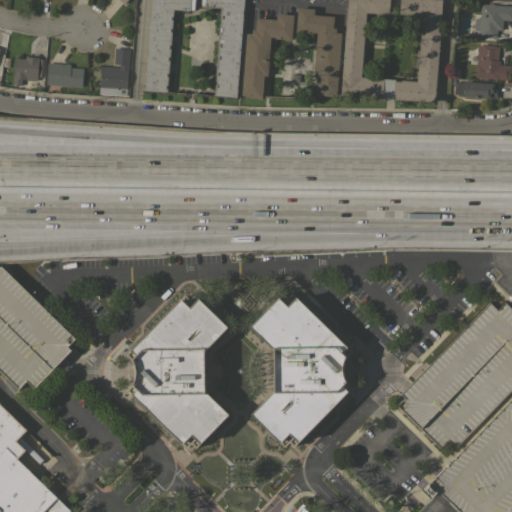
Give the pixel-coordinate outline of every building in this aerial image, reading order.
[(193,0),(193,9),(189,9),(189,10),(172,9),(166,91),(143,90),(150,0),(193,0)] [(243,0),(235,97),(213,95),(220,8),(204,6),(204,4),(200,3),(200,0),(243,0)] [(440,0),(433,102),(339,94),(346,0),(388,0),(388,13),(381,12),(381,13),(365,12),(360,76),(376,78),(376,79),(382,80),(382,78),(394,79),(394,81),(400,81),(400,80),(416,81),(421,16),(406,15),(406,14),(398,13),(399,0),(440,0)] [(511,5),(511,20),(502,20),(501,30),(496,30),(496,38),(478,37),(478,31),(473,30),(474,18),(479,18),(480,3),(511,5)] [(314,8),(313,15),(333,16),(332,28),(335,28),(335,32),(340,33),(336,94),(332,94),(332,96),(315,94),(317,72),(313,72),(316,34),(301,33),(301,34),(295,33),(297,7),(314,8)] [(275,19),(276,13),(292,14),(290,40),(283,39),(274,38),(274,37),(270,36),(267,76),(263,75),(261,98),(244,97),(244,95),(241,95),(246,33),(251,34),(251,29),(254,29),(255,17),(275,19)] [(477,45),(481,45),(481,44),(498,45),(497,60),(499,60),(499,64),(509,65),(508,80),(474,77),(477,45)] [(98,94),(100,65),(119,67),(119,64),(113,64),(114,48),(129,49),(125,96),(98,94)] [(24,58),(24,56),(38,57),(38,60),(37,60),(36,79),(25,78),(25,79),(23,79),(23,85),(11,84),(12,75),(13,75),(14,57),(24,58)] [(70,64),(70,67),(82,68),(81,87),(45,84),(47,62),(70,64)] [(454,81),(463,82),(463,81),(497,83),(496,98),(462,96),(462,95),(453,94),(454,81)] [(74,338),(66,346),(70,350),(33,388),(25,381),(18,388),(0,370),(0,266),(1,266),(74,338)] [(292,447),(288,442),(283,447),(249,414),(273,390),(273,349),(249,327),(281,293),(286,298),(290,294),(351,352),(346,357),(347,358),(344,364),(343,372),(346,380),(350,387),(292,447)] [(184,295),(188,300),(194,295),(226,327),(203,350),(204,392),(227,414),(195,448),(190,443),(186,447),(126,390),(130,386),(134,379),(135,368),(131,359),(126,354),(184,295)] [(511,387),(454,447),(446,440),(439,447),(396,405),(403,398),(399,394),(488,302),(496,310),(504,302),(511,309),(511,387)] [(511,511),(458,511),(439,493),(437,496),(435,493),(431,497),(422,488),(427,483),(428,484),(511,396),(511,511)] [(0,511),(0,404),(25,429),(14,441),(24,450),(15,458),(69,511),(68,511),(0,511)] [(293,511),(294,511),(298,506),(302,502),(307,509),(306,510),(307,511),(293,511)]
